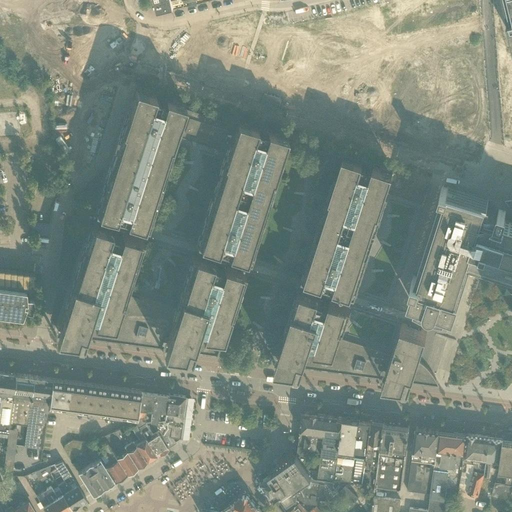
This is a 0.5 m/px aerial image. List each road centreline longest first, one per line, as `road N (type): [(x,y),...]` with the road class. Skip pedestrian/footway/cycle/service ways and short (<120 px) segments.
road 1 (residential): [(129,71),(470,182)]
road 2 (unknown): [(366,86),(289,59),(294,31),(359,44),(426,38),(475,25),(485,0)]
road 3 (residential): [(40,355),(60,207),(101,159),(129,71)]
road 4 (tertiary): [(291,389),(511,420)]
road 5 (residential): [(82,511),(190,441),(201,377)]
road 6 (residential): [(311,0),(169,26),(144,20)]
road 7 (tertiary): [(40,355),(201,377)]
road 8 (residential): [(291,389),(282,449),(248,478),(274,511)]
